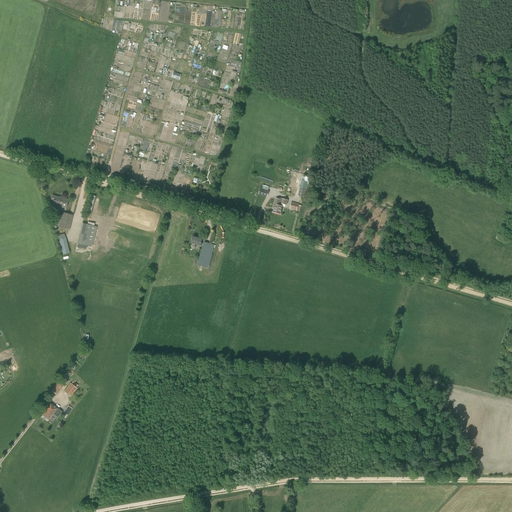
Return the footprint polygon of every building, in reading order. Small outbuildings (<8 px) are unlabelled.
[(302,180),(300,188),(306,189),(308,182),(302,180)] [(259,195),(267,197),(269,191),(268,191),(269,187),(263,185),(262,189),(261,189),(259,195)] [(305,197),(307,190),(300,188),(298,196),(303,197),(304,197),(305,197)] [(51,199),(52,201),(54,201),(53,205),(66,208),(68,200),(53,196),(52,197),(51,199)] [(273,209),(274,209),(273,213),(280,214),(282,207),(281,207),(282,204),(287,205),(288,200),(280,198),(280,200),(276,199),(273,209)] [(298,205),(298,203),(292,202),(289,210),(296,211),(297,210),(300,211),(302,206),(298,205)] [(58,227),(69,230),(73,216),(62,213),(58,227)] [(82,223),(77,244),(91,247),(96,227),(82,223)] [(193,237),(191,243),(200,245),(202,240),(193,237)] [(197,265),(208,268),(214,245),(204,242),(197,265)] [(78,358),(82,361),(87,354),(83,351),(78,358)] [(69,386),(65,392),(71,397),(77,389),(71,384),(69,386)] [(52,391),(59,394),(62,388),(55,385),(52,391)] [(41,415),(48,420),(54,412),(56,414),(59,410),(50,403),(41,415)]
